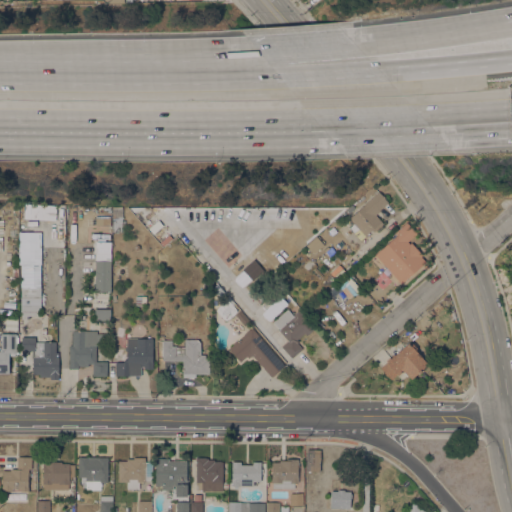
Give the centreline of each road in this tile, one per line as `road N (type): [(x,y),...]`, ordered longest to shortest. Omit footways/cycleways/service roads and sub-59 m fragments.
road 1 (secondary): [(268,0),(366,108),(443,215),(477,297),(501,416)]
road 2 (motorway): [(0,129),(324,130)]
road 3 (secondary): [(323,412),(0,413)]
road 4 (residential): [(292,412),(511,216)]
road 5 (motorway): [(280,77),(25,69)]
road 6 (motorway): [(257,50),(25,69)]
road 7 (secondary): [(501,416),(323,412)]
road 8 (secondary): [(323,412),(395,446),(455,511)]
road 9 (motorway): [(511,21),(353,42)]
road 10 (motorway): [(511,55),(379,70)]
